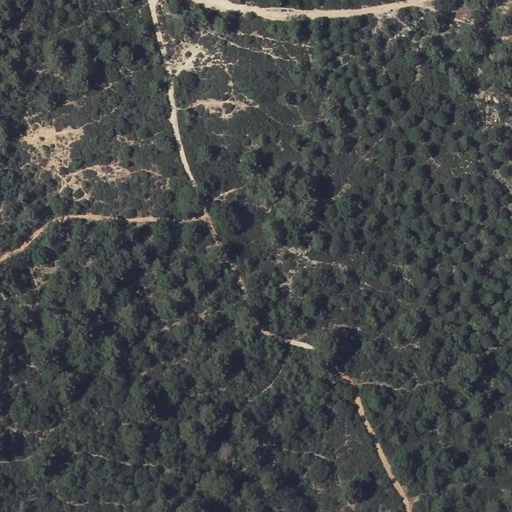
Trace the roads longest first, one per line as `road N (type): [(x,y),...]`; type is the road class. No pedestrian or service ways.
road 1 (track): [(407,511),(341,369),(315,348),(261,328),(241,290),(180,154),(153,0)]
road 2 (track): [(197,0),(286,17),(437,0)]
